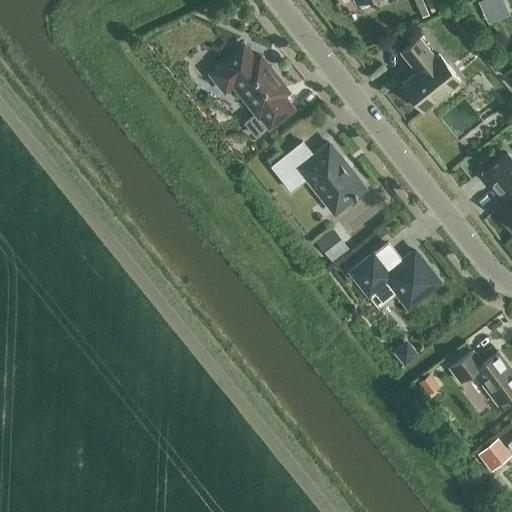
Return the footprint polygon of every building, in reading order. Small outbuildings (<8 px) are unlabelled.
[(511,0),(494,0),(492,18),(506,21),(509,6),(511,6),(511,0)] [(438,53),(435,56),(419,35),(400,50),(416,71),(401,83),(422,110),(428,105),(432,106),(442,98),(442,94),(460,80),(438,53)] [(259,54),(254,59),(243,44),(218,64),(219,66),(213,71),(213,74),(214,77),(216,80),(218,83),(220,85),(223,87),(226,88),(232,83),(256,113),(244,122),(255,135),(268,125),(269,126),(292,107),(282,94),(287,90),(259,54)] [(328,142),(313,155),(302,141),(271,165),(283,180),(298,167),(334,212),(364,187),(328,142)] [(511,159),(506,152),(482,171),(505,200),(498,206),(511,222),(511,159)] [(317,242),(331,261),(348,247),(333,229),(317,242)] [(407,306),(439,281),(414,250),(400,260),(395,253),(378,266),(369,255),(350,271),(368,294),(386,279),(407,306)] [(511,370),(498,351),(482,363),(472,350),(449,367),(460,381),(473,372),(497,404),(511,392),(511,370)] [(417,381),(426,392),(436,384),(428,373),(417,381)] [(497,436),(476,452),(490,469),(510,454),(497,436)]
